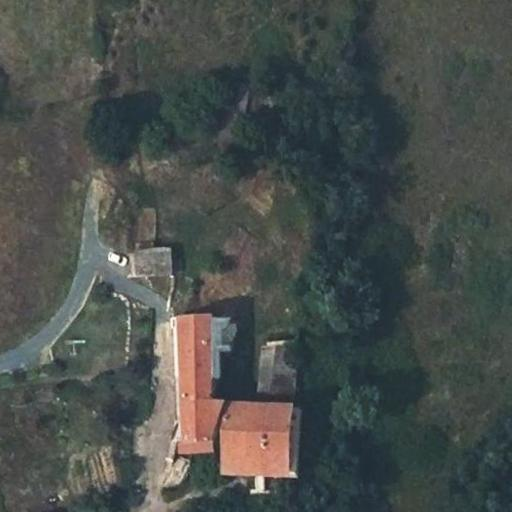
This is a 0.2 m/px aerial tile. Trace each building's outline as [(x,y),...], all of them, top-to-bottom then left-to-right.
[(172,276),(170,248),(134,249),(135,278),(172,276)] [(274,445),(271,400),(241,400),(222,399),(220,313),(169,313),(178,446),(231,446),(274,445)] [(260,385),(298,384),(298,345),(259,345),(260,385)] [(259,385),(259,397),(294,397),(294,386),(259,385)] [(311,406),(271,400),(274,445),(231,446),(228,475),(307,478),(311,406)]
